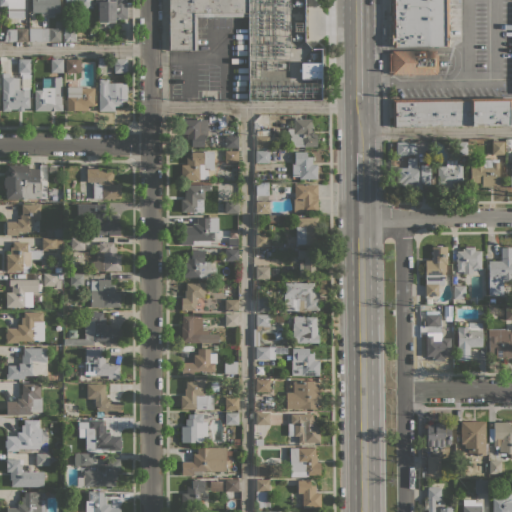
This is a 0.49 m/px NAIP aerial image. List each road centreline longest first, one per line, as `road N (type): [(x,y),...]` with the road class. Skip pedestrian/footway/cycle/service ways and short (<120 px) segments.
road 1 (residential): [(149,511),(149,0)]
road 2 (residential): [(404,511),(401,217)]
road 3 (primary): [(363,511),(360,218)]
road 4 (residential): [(511,215),(360,218)]
road 5 (residential): [(149,144),(0,144)]
